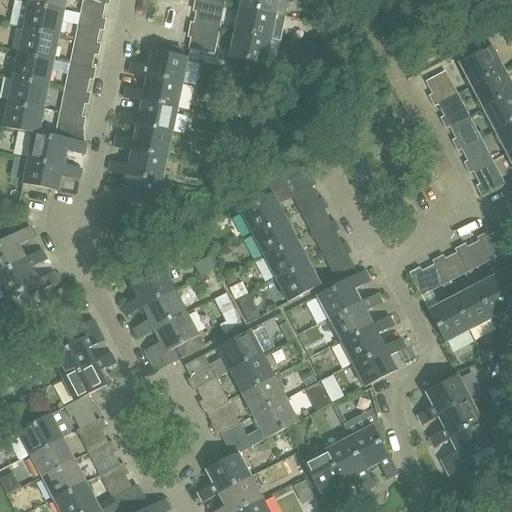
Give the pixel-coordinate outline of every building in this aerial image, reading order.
[(29,0),(29,4),(65,11),(67,0),(29,0)] [(242,0),(241,6),(241,8),(277,16),(286,18),(289,0),(242,0)] [(60,36),(65,11),(29,4),(24,28),(60,36)] [(432,6),(425,10),(430,18),(437,14),(432,6)] [(241,8),(236,32),(272,40),(277,16),(241,8)] [(221,29),(223,18),(197,12),(194,24),(221,29)] [(78,26),(99,30),(104,31),(106,19),(81,14),(78,26)] [(324,14),(323,25),(332,26),(334,16),(324,14)] [(55,61),(60,36),(24,28),(19,53),(55,61)] [(231,56),(230,59),(267,66),(276,68),(281,42),(272,40),(236,32),(233,48),(231,56)] [(73,51),(94,55),(99,56),(101,44),(76,39),(73,51)] [(215,56),(218,44),(191,39),(189,51),(215,56)] [(322,40),(320,51),(327,52),(329,41),(322,40)] [(472,88),(505,71),(492,48),(460,65),(472,88)] [(50,85),(55,61),(19,53),(14,78),(50,85)] [(149,68),(131,64),(129,74),(147,78),(184,85),(189,61),(152,53),(149,68)] [(96,69),(71,64),(68,76),(94,80),(96,69)] [(511,95),(511,85),(505,71),(472,88),(484,110),(511,95)] [(45,110),(50,85),(14,78),(9,102),(45,110)] [(179,110),(184,85),(147,78),(144,92),(127,89),(124,99),(142,102),(179,110)] [(458,95),(452,85),(429,97),(435,108),(458,95)] [(63,101),(83,105),(88,106),(91,94),(66,88),(63,101)] [(511,95),(484,110),(496,132),(511,123),(511,95)] [(40,134),(45,110),(9,102),(3,128),(34,134),(39,136),(40,134)] [(174,135),(179,110),(142,102),(139,117),(121,114),(119,124),(137,127),(174,135)] [(470,117),(464,107),(441,119),(446,129),(470,117)] [(246,110),(244,122),(257,125),(259,113),(246,110)] [(60,113),(58,125),(83,131),(86,118),(60,113)] [(511,152),(511,123),(496,132),(507,155),(511,152)] [(262,127),(249,125),(246,142),(259,144),(262,127)] [(174,135),(137,127),(134,142),(117,138),(115,148),(132,152),(169,159),(174,135)] [(476,129),(456,140),(453,142),(458,152),(481,140),(476,129)] [(87,144),(56,137),(40,134),(39,136),(34,134),(29,159),(64,166),(67,152),(85,155),(87,144)] [(164,184),(169,159),(132,152),(129,166),(112,163),(110,173),(127,176),(164,184)] [(493,162),(488,152),(465,164),(470,174),(493,162)] [(82,169),(64,166),(29,159),(23,185),(59,192),(62,177),(79,180),(82,169)] [(286,218),(279,205),(317,185),(304,161),(266,182),(273,195),(241,212),(253,235),(286,218)] [(477,187),(482,197),(505,186),(500,175),(477,187)] [(158,210),(164,184),(127,176),(124,190),(106,187),(102,210),(126,215),(128,204),(158,210)] [(305,222),(325,211),(329,209),(323,198),(299,211),(305,222)] [(123,227),(126,215),(102,210),(99,222),(123,227)] [(297,240),(286,218),(253,235),(264,257),(297,240)] [(334,220),(311,233),(317,244),(340,231),(334,220)] [(0,274),(27,260),(20,246),(35,238),(30,228),(29,229),(22,232),(0,243),(0,274)] [(129,247),(133,231),(124,229),(121,246),(129,247)] [(500,257),(489,235),(488,233),(478,239),(490,262),(500,257)] [(309,263),(297,240),(264,257),(276,280),(309,263)] [(323,256),(328,266),(348,256),(352,253),(347,243),(323,256)] [(476,275),(474,271),(478,268),(466,244),(455,250),(467,274),(470,279),(476,275)] [(0,300),(5,298),(6,300),(39,282),(32,269),(47,261),(42,252),(27,260),(0,274),(0,300)] [(445,285),(456,280),(443,256),(433,261),(445,285)] [(322,286),(309,263),(276,280),(289,303),(322,286)] [(138,300),(123,308),(127,316),(143,308),(176,291),(164,268),(131,286),(138,300)] [(410,274),(411,276),(422,297),(432,292),(420,268),(410,274)] [(511,268),(497,276),(511,305),(511,268)] [(317,297),(328,319),(361,302),(355,290),(371,282),(366,271),(317,297)] [(39,282),(6,300),(18,323),(51,305),(44,291),(59,283),(54,274),(39,282)] [(491,321),(511,310),(511,305),(497,276),(474,288),(491,321)] [(470,332),(491,321),(474,288),(452,299),(470,332)] [(188,313),(176,291),(143,308),(150,321),(134,329),(139,339),(155,331),(188,313)] [(328,319),(340,342),(373,325),(367,312),(383,304),(377,294),(361,302),(328,319)] [(452,299),(429,311),(446,345),(470,332),(452,299)] [(205,347),(188,313),(155,331),(162,344),(146,352),(156,372),(179,361),(174,350),(180,347),(185,357),(205,347)] [(389,316),(373,325),(340,342),(352,365),(385,348),(379,335),(394,326),(389,316)] [(232,333),(243,327),(238,317),(227,323),(232,333)] [(88,349),(104,341),(94,321),(72,333),(78,342),(71,346),(66,335),(45,346),(48,351),(51,356),(63,380),(95,363),(88,349)] [(293,338),(284,322),(277,326),(286,342),(293,338)] [(223,358),(224,361),(211,368),(191,378),(188,380),(193,391),(197,389),(216,379),(230,372),(263,354),(274,348),(264,328),(252,334),(251,332),(218,349),(223,358)] [(376,382),(398,371),(390,357),(406,349),(401,340),(385,348),(352,365),(364,388),(376,382)] [(275,377),(263,354),(230,372),(241,394),(275,377)] [(75,403),(88,396),(108,386),(100,372),(116,363),(111,355),(95,363),(63,380),(75,403)] [(511,369),(503,374),(507,381),(511,378),(511,369)] [(311,372),(301,377),(307,387),(316,382),(311,372)] [(253,417),(286,400),(275,377),(241,394),(253,417)] [(422,425),(438,417),(470,400),(458,377),(426,394),(433,408),(417,417),(422,425)] [(511,382),(501,389),(511,408),(511,407),(511,382)] [(223,391),(204,401),(200,403),(205,413),(228,401),(223,391)] [(93,406),(88,396),(75,403),(64,408),(70,419),(93,406)] [(326,396),(312,404),(317,413),(331,405),(326,396)] [(298,423),(286,400),(253,417),(260,430),(247,437),(252,447),(266,441),(265,440),(298,423)] [(434,448),(450,440),(482,423),(470,400),(438,417),(445,430),(429,439),(434,448)] [(51,415),(32,425),(18,432),(30,456),(63,438),(73,433),(61,410),(51,415)] [(234,413),(215,423),(211,425),(217,437),(240,424),(234,413)] [(100,419),(77,431),(82,442),(106,429),(100,419)] [(494,446),(482,423),(450,440),(456,453),(441,461),(451,482),(473,470),(468,460),(494,446)] [(379,439),(373,427),(349,439),(366,472),(380,465),(388,481),(398,475),(379,439)] [(223,449),(229,459),(239,455),(252,447),(247,437),(223,449)] [(75,461),(63,438),(30,456),(42,478),(75,461)] [(375,488),(366,472),(349,439),(327,451),(344,484),(357,477),(365,493),(375,488)] [(113,441),(88,454),(94,465),(118,452),(113,441)] [(353,499),(344,484),(327,451),(304,463),(321,496),(335,489),(343,504),(353,499)] [(251,477),(239,455),(229,459),(206,472),(213,486),(198,494),(202,503),(218,495),(251,477)] [(87,484),(75,461),(42,478),(54,501),(87,484)] [(106,487),(127,476),(129,475),(124,464),(100,477),(106,487)] [(240,511),(263,500),(251,477),(218,495),(225,508),(216,511),(240,511)] [(54,501),(59,511),(85,511),(98,506),(87,484),(54,501)] [(85,511),(112,511),(117,510),(141,497),(136,486),(98,506),(85,511)] [(269,511),(263,500),(240,511),(269,511)] [(166,511),(170,510),(166,501),(143,511),(166,511)]
